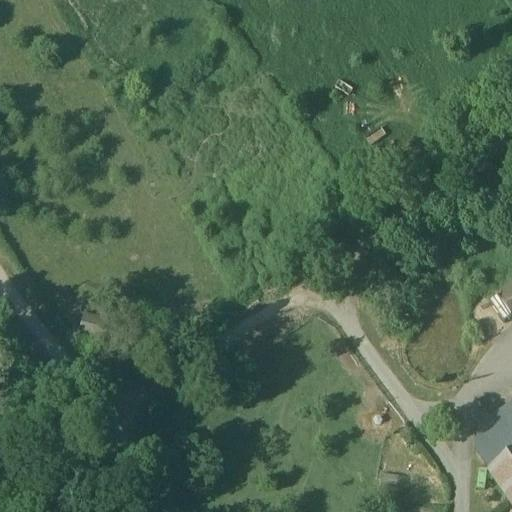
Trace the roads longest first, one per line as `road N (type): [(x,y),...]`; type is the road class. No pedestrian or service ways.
road 1 (track): [(133,455),(133,432),(155,387),(316,280)]
road 2 (track): [(316,280),(511,146)]
